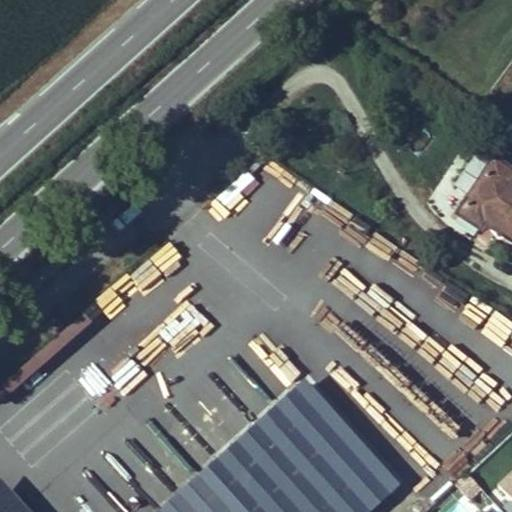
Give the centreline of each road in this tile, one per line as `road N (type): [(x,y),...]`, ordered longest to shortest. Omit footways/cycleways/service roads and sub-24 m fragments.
road 1 (primary): [(0,226),(253,0)]
road 2 (unclassified): [(0,347),(239,132)]
road 3 (primary): [(166,0),(0,150)]
